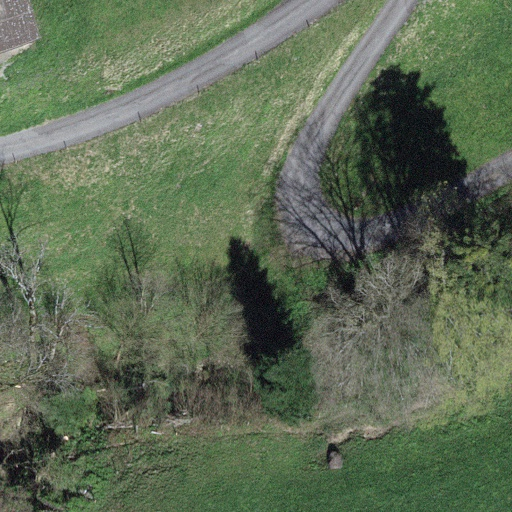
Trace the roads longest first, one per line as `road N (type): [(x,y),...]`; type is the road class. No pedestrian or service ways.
road 1 (track): [(406,0),(313,141),(303,184),(308,220),(334,236),(359,235),(511,169)]
road 2 (track): [(0,154),(138,106),(317,0)]
